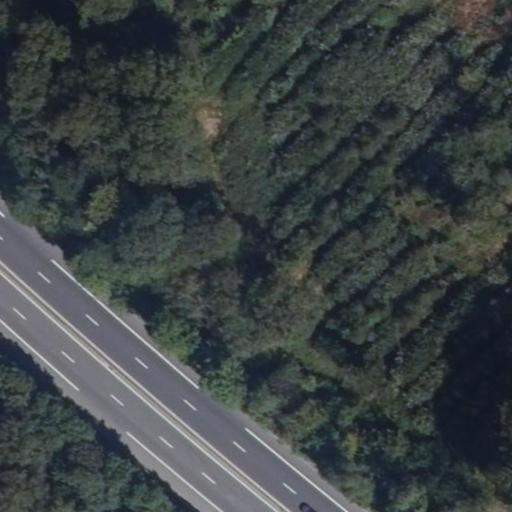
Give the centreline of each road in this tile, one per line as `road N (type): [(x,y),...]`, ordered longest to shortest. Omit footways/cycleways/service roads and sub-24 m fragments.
road 1 (motorway): [(317,511),(0,238)]
road 2 (motorway): [(0,295),(249,511)]
